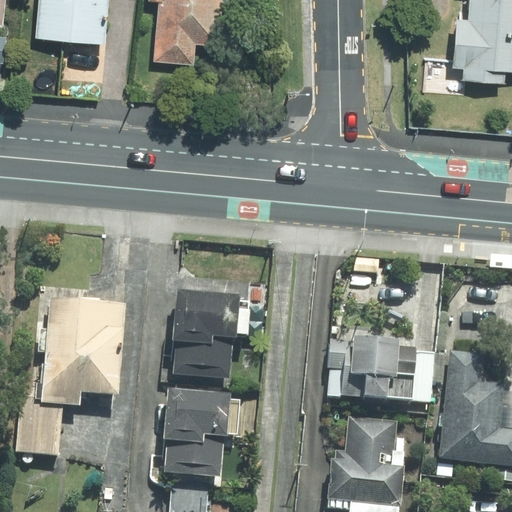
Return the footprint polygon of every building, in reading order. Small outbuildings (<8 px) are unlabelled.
[(0,0),(0,21),(6,22),(8,0),(0,0)] [(40,0),(38,35),(109,41),(112,0),(40,0)] [(221,44),(225,0),(160,0),(154,59),(196,63),(199,42),(221,44)] [(511,0),(472,0),(471,16),(459,15),(455,64),(466,65),(465,77),(507,81),(508,69),(511,69),(511,0)] [(0,34),(0,59),(6,60),(8,35),(0,34)] [(242,293),(178,288),(172,374),(235,379),(242,293)] [(129,303),(51,297),(43,402),(82,405),(83,393),(122,396),(129,303)] [(329,395),(433,402),(436,348),(401,346),(402,338),(354,334),(354,342),(332,341),(329,395)] [(483,353),(451,350),(441,459),(511,465),(511,428),(501,427),(505,383),(481,380),(483,353)] [(232,392),(169,387),(162,471),(225,477),(232,392)] [(18,452),(60,455),(64,407),(22,404),(18,452)] [(398,421),(348,416),(345,451),(334,450),(330,498),(402,505),(408,452),(395,450),(398,421)] [(172,479),(169,511),(208,511),(211,483),(172,479)]
